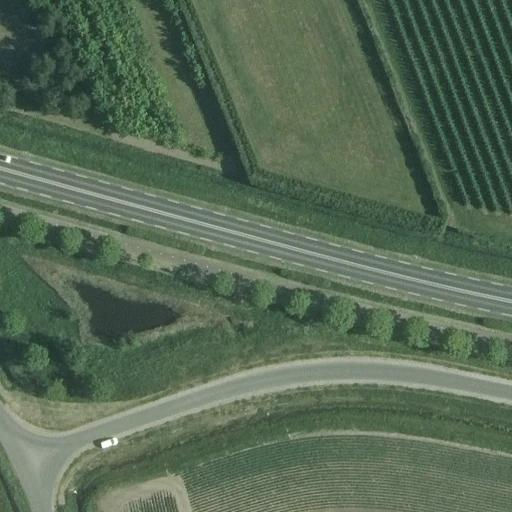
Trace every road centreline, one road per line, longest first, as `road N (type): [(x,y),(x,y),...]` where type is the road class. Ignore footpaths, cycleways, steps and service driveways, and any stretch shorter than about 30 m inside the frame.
road 1 (primary): [(0,168),(511,303)]
road 2 (unclassified): [(19,454),(299,375),(387,373),(511,393)]
